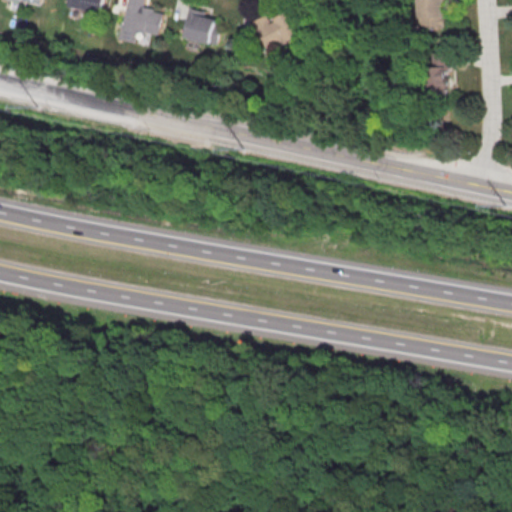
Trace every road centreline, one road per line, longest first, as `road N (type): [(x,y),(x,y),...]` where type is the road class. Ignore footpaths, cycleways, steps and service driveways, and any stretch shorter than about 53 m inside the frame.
road 1 (tertiary): [(511,190),(0,79)]
road 2 (motorway): [(511,303),(0,210)]
road 3 (motorway): [(0,270),(511,361)]
road 4 (residential): [(480,184),(489,134),(483,0)]
